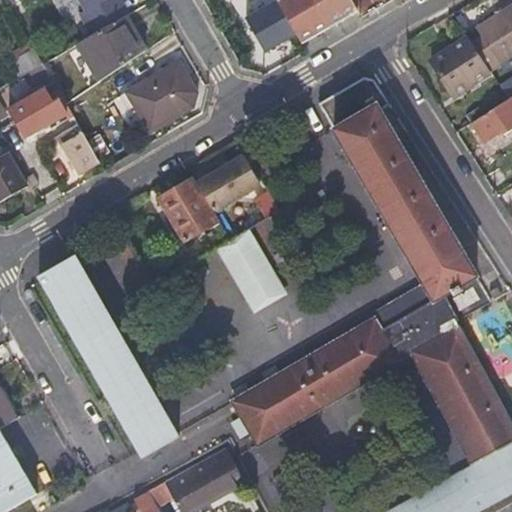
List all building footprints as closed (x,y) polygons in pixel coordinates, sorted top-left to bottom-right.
[(0,0),(0,11),(10,6),(6,0),(0,0)] [(90,33),(116,18),(119,16),(109,0),(79,0),(84,9),(79,12),(90,33)] [(109,0),(119,16),(127,12),(120,0),(109,0)] [(276,37),(293,28),(278,0),(277,0),(263,0),(267,6),(261,9),(276,37)] [(293,28),(302,43),(359,11),(353,0),(277,0),(278,0),(293,28)] [(353,0),(359,11),(363,18),(392,0),(353,0)] [(42,18),(31,1),(19,8),(29,25),(42,18)] [(511,57),(511,8),(475,30),(497,67),(511,57)] [(98,79),(136,53),(116,18),(90,33),(75,42),(98,79)] [(43,63),(63,51),(55,36),(34,48),(43,63)] [(486,76),(464,40),(427,62),(450,99),(486,76)] [(26,74),(43,63),(34,48),(34,47),(16,57),(26,74)] [(150,132),(195,106),(196,93),(177,61),(127,91),(150,132)] [(511,428),(497,402),(454,325),(490,304),(378,111),(389,104),(375,82),(363,77),(320,102),(318,103),(424,284),(369,315),(372,320),(233,401),(257,444),(414,354),(473,465),(386,511),(473,511),(511,491),(511,428)] [(71,112),(67,103),(55,85),(10,111),(26,138),(71,112)] [(83,112),(74,98),(67,103),(71,112),(75,117),(83,112)] [(511,98),(510,100),(471,123),(483,142),(511,124),(511,98)] [(81,173),(101,162),(79,124),(59,135),(81,173)] [(0,203),(26,188),(6,153),(0,156),(0,203)] [(264,190),(255,176),(253,178),(241,158),(207,177),(218,196),(242,183),(252,198),(264,190)] [(158,198),(181,241),(215,222),(190,179),(158,198)] [(234,201),(214,213),(226,235),(247,223),(234,201)] [(146,231),(134,209),(120,217),(132,239),(146,231)] [(269,294),(237,239),(225,247),(255,302),(269,294)] [(38,277),(141,457),(179,436),(74,255),(38,277)] [(0,429),(15,420),(0,396),(0,429)] [(0,511),(8,511),(35,495),(0,434),(0,511)] [(233,492),(245,485),(224,448),(212,456),(216,466),(169,492),(180,511),(195,511),(196,511),(194,508),(231,488),(233,492)] [(212,456),(164,481),(169,492),(216,466),(212,456)] [(137,508),(129,511),(160,511),(148,490),(133,499),(137,508)]
